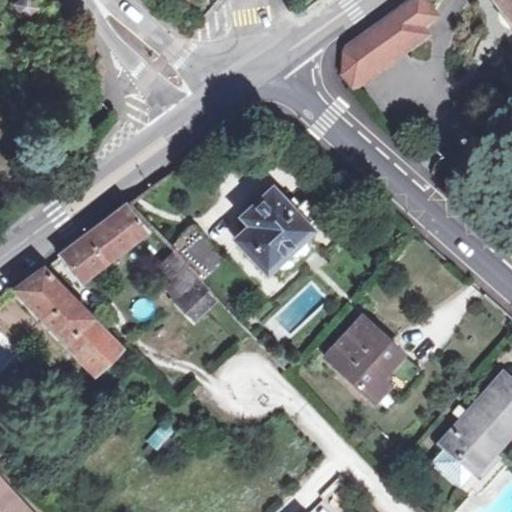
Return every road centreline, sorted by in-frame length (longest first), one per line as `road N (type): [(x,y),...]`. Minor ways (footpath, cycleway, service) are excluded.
road 1 (tertiary): [(511,284),(327,119),(273,58)]
road 2 (tertiary): [(0,257),(165,134)]
road 3 (residential): [(82,0),(165,134)]
road 4 (residential): [(221,93),(113,0)]
